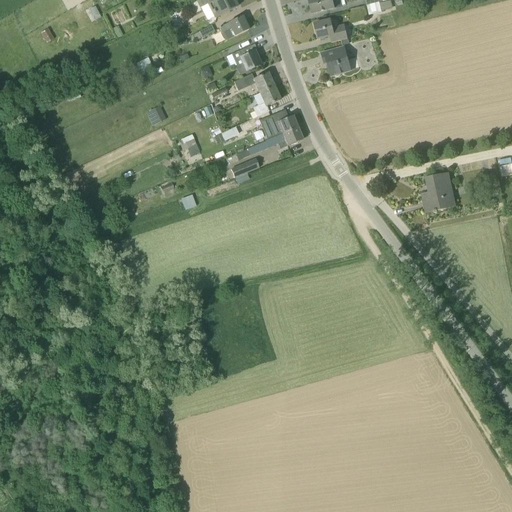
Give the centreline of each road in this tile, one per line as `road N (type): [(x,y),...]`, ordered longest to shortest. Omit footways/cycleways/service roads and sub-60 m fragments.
road 1 (track): [(375,251),(511,479)]
road 2 (unclassified): [(511,404),(359,197)]
road 3 (unclassified): [(511,359),(383,203),(359,197)]
road 4 (unclassified): [(359,197),(320,137),(270,0)]
